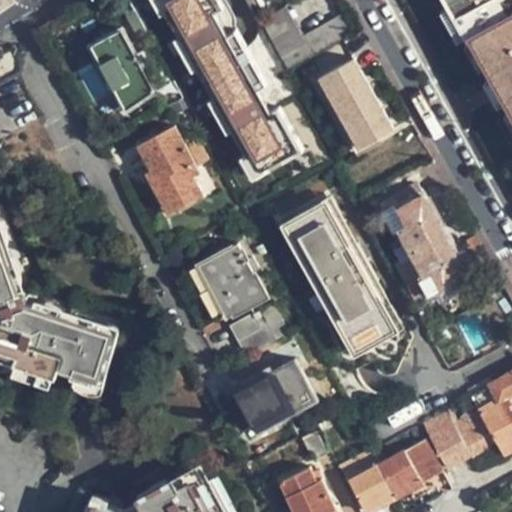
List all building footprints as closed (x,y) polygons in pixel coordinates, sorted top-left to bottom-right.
[(142,0),(140,0),(139,0),(136,5),(144,19),(150,16),(142,0)] [(225,0),(162,0),(168,12),(164,14),(173,32),(227,2),(225,0)] [(511,0),(450,0),(455,8),(471,37),(473,40),(476,38),(479,43),(492,66),(499,79),(511,71),(511,0)] [(263,19),(289,66),(355,30),(346,13),(305,34),(289,5),(263,19)] [(471,37),(455,8),(446,14),(462,43),(471,37)] [(172,59),(185,82),(267,40),(253,14),(172,59)] [(124,26),(93,42),(127,105),(158,89),(124,26)] [(340,171),(267,40),(185,82),(259,215),(340,171)] [(492,66),(479,43),(469,48),(483,72),(492,66)] [(322,75),(330,90),(334,88),(354,123),(350,125),(364,149),(379,141),(376,134),(395,124),(357,57),(322,75)] [(493,111),(511,99),(511,71),(499,79),(481,89),(493,111)] [(204,192),(195,175),(188,163),(195,159),(176,125),(142,144),(156,169),(151,172),(171,209),(204,192)] [(202,171),(195,159),(188,163),(195,175),(202,171)] [(423,190),(389,209),(436,292),(469,274),(423,190)] [(333,192),(283,220),(357,351),(407,324),(333,192)] [(0,219),(0,233),(6,252),(14,244),(6,222),(0,219)] [(6,252),(0,233),(0,354),(18,360),(28,363),(59,373),(61,367),(95,377),(111,327),(105,325),(67,313),(39,304),(32,301),(30,293),(25,291),(21,291),(20,288),(9,259),(6,252)] [(241,244),(204,263),(232,314),(269,295),(255,271),(259,267),(254,258),(250,260),(241,244)] [(13,258),(9,259),(20,288),(23,284),(25,279),(21,265),(13,258)] [(41,298),(39,304),(67,313),(66,303),(47,297),(41,298)] [(234,324),(250,354),(283,337),(267,307),(234,324)] [(106,320),(105,325),(111,327),(95,377),(61,367),(59,373),(102,386),(122,324),(114,317),(106,320)] [(16,366),(18,360),(0,354),(0,366),(9,369),(16,366)] [(315,392),(297,359),(240,389),(257,422),(263,420),(266,425),(312,401),(309,395),(315,392)] [(57,380),(59,373),(28,363),(25,370),(30,376),(51,382),(57,380)] [(511,369),(492,381),(493,385),(501,397),(511,416),(511,369)] [(511,416),(501,397),(454,423),(472,455),(498,440),(505,453),(511,449),(511,416)] [(454,423),(432,435),(450,466),(472,455),(454,423)] [(428,437),(375,466),(392,498),(445,469),(428,437)] [(369,448),(347,460),(353,471),(375,460),(369,448)] [(352,479),(369,510),(392,498),(375,466),(352,479)] [(319,480),(313,468),(285,481),(299,511),(332,511),(339,509),(325,477),(319,480)] [(158,489),(143,497),(146,504),(131,510),(129,505),(104,497),(99,511),(231,511),(210,470),(185,483),(181,477),(172,482),(158,489)] [(154,481),(158,489),(172,482),(167,474),(154,481)] [(92,511),(99,511),(104,497),(97,496),(92,511)] [(143,497),(129,505),(131,510),(146,504),(143,497)]
